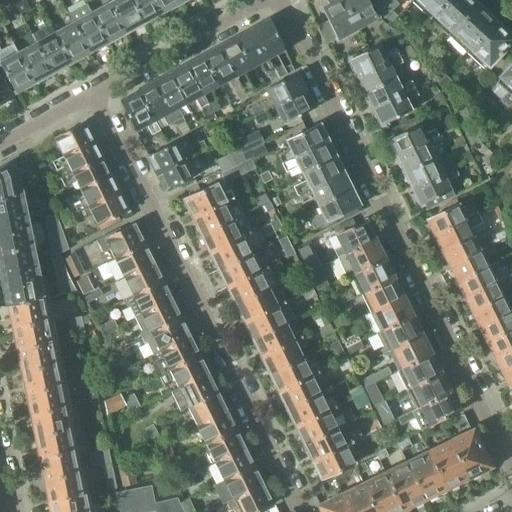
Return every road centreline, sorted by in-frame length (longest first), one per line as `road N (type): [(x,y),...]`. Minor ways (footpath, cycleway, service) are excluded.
road 1 (residential): [(511,464),(281,0)]
road 2 (residential): [(297,511),(93,100)]
road 3 (residential): [(93,100),(272,0)]
